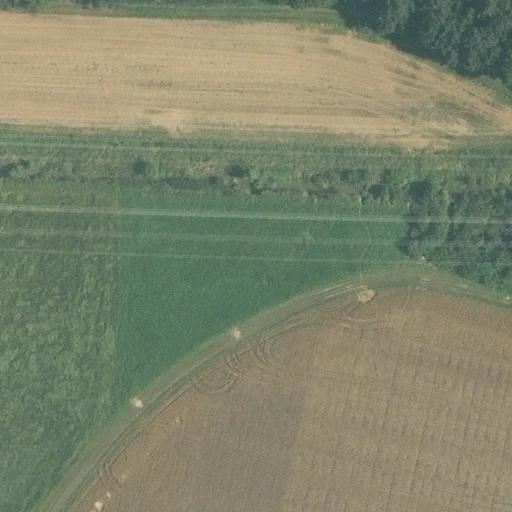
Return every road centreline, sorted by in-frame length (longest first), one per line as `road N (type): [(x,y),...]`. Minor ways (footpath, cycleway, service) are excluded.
road 1 (track): [(53,511),(144,406),(199,362),(309,302),(357,284),(410,278),(511,301)]
road 2 (track): [(511,89),(355,18),(0,11)]
